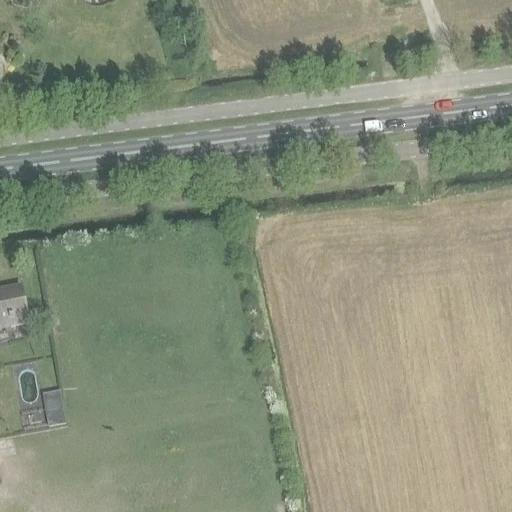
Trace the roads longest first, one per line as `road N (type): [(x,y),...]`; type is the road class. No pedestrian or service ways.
road 1 (primary): [(0,172),(511,106)]
road 2 (unclassified): [(0,140),(511,74)]
road 3 (unclassified): [(0,202),(511,137)]
